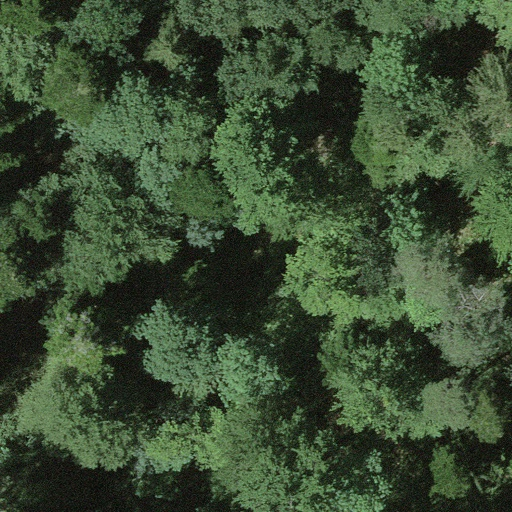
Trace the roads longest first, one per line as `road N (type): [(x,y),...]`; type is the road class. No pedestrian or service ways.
road 1 (track): [(187,511),(186,435),(212,321),(254,206),(379,0)]
road 2 (track): [(186,435),(156,365),(142,303),(134,167),(147,0)]
